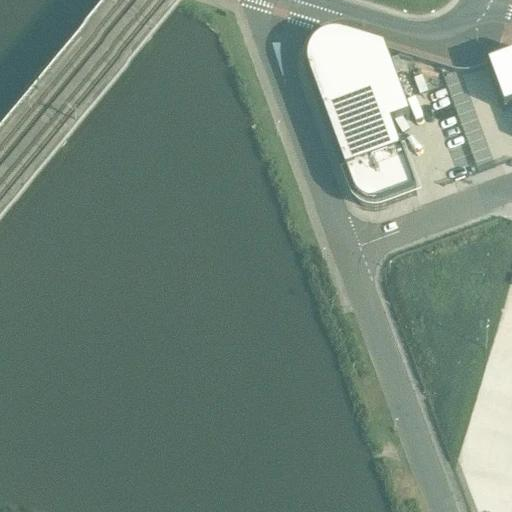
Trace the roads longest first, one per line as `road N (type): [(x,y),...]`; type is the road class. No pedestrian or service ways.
road 1 (unclassified): [(444,511),(350,254)]
road 2 (unclassified): [(350,254),(283,87)]
road 3 (tertiary): [(310,2),(431,35),(453,30),(477,10)]
road 4 (unclassified): [(350,254),(511,192)]
